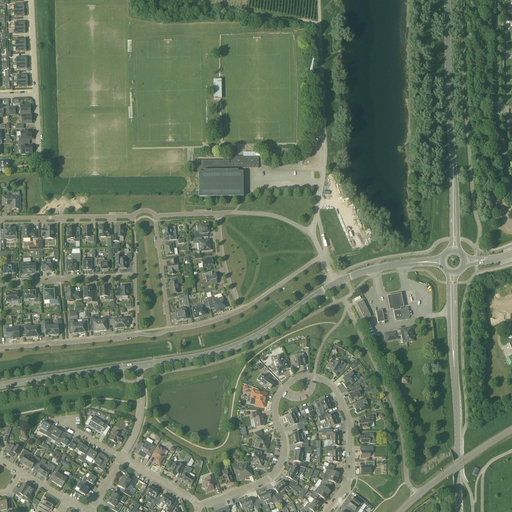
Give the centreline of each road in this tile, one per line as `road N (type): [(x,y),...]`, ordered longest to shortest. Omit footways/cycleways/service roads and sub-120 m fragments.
road 1 (residential): [(327,511),(350,479),(349,424),(335,391),(309,376),(291,381),(276,400),(281,466),(266,480),(196,507)]
road 2 (residential): [(138,365),(195,358),(256,336),(336,282)]
road 3 (unclassified): [(317,213),(326,159),(318,21)]
road 4 (residential): [(511,188),(498,109),(497,0)]
road 5 (secondary): [(453,170),(447,0)]
road 6 (secondary): [(458,511),(453,359)]
road 7 (residential): [(0,385),(138,365)]
road 8 (tertiary): [(399,511),(511,429)]
road 9 (residential): [(0,348),(135,335)]
road 10 (residential): [(0,284),(135,276)]
road 11 (residential): [(0,218),(134,215)]
